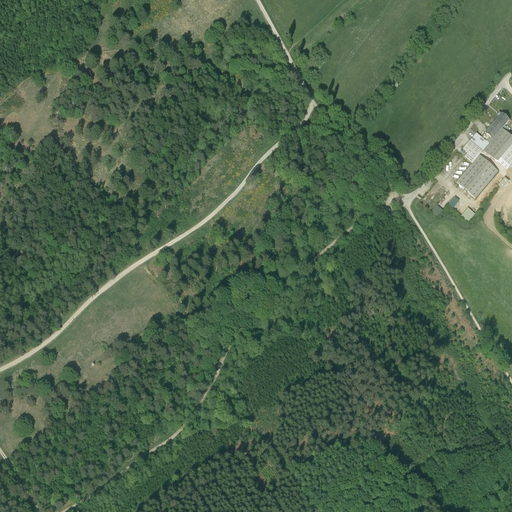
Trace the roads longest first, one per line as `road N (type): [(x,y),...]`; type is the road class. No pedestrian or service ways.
road 1 (track): [(400,189),(253,309),(190,417),(64,511)]
road 2 (track): [(0,370),(219,210),(285,151),(316,104)]
road 3 (track): [(258,0),(316,104),(385,161),(400,189)]
road 4 (track): [(511,390),(419,238),(400,189)]
road 5 (track): [(407,511),(511,439)]
